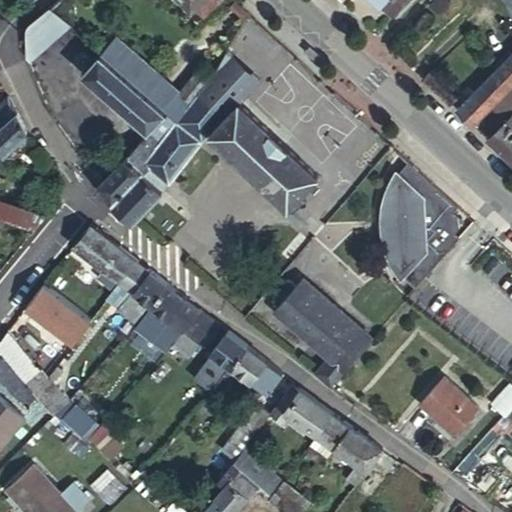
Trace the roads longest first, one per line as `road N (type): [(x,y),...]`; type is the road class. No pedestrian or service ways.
road 1 (residential): [(88,195),(172,272),(489,511)]
road 2 (primary): [(511,207),(286,0)]
road 3 (residential): [(88,195),(37,116),(0,29)]
road 4 (residential): [(0,301),(88,195)]
